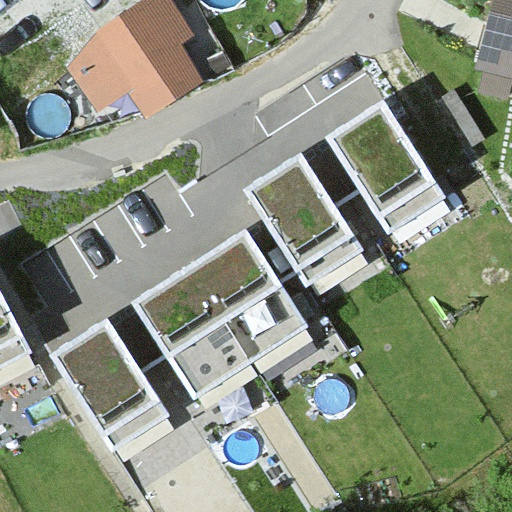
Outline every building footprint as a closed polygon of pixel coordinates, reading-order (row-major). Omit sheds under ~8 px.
[(163,0),(149,0),(103,34),(73,55),(102,95),(129,75),(151,105),(198,71),(174,39),(186,30),(163,0)] [(511,78),(511,0),(505,0),(488,73),(511,78)] [(388,72),(322,112),(390,221),(455,181),(388,72)] [(310,123),(239,164),(304,275),(375,234),(310,123)] [(247,208),(126,281),(189,384),(309,311),(247,208)] [(0,269),(0,360),(38,340),(0,269)] [(109,298),(50,335),(112,434),(172,397),(109,298)]
